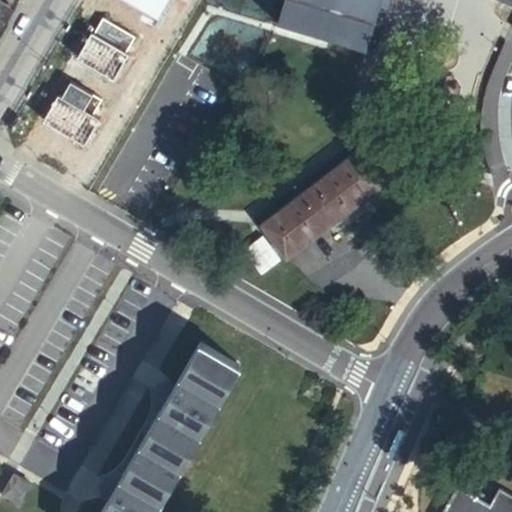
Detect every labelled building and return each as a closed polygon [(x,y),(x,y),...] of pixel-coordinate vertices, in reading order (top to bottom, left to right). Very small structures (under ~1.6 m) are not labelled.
[(0,0),(0,19),(10,6),(2,0),(0,0)] [(284,0),(278,20),(367,48),(381,0),(284,0)] [(511,0),(381,0),(367,48),(378,44),(392,0),(503,0),(511,3),(511,0)] [(383,186),(358,152),(261,222),(287,257),(383,186)] [(200,344),(100,511),(150,511),(237,366),(200,344)] [(36,483),(18,472),(5,496),(23,506),(36,483)] [(511,511),(511,493),(500,486),(490,503),(458,484),(441,511),(511,511)]
